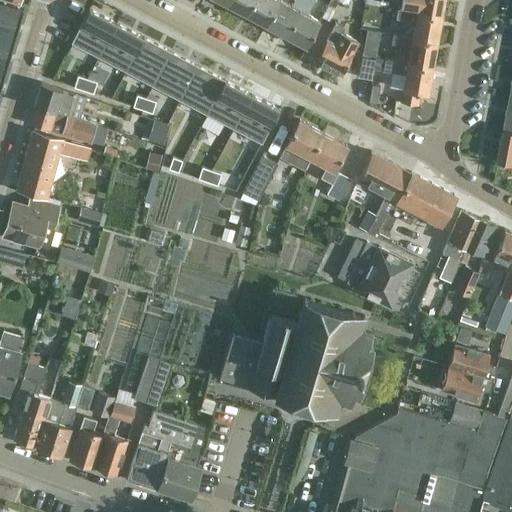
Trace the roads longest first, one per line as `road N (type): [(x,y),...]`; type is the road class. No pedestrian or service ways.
road 1 (residential): [(437,168),(136,0)]
road 2 (residential): [(48,0),(0,176)]
road 3 (residential): [(437,168),(474,0)]
road 4 (tertiary): [(162,511),(13,458)]
